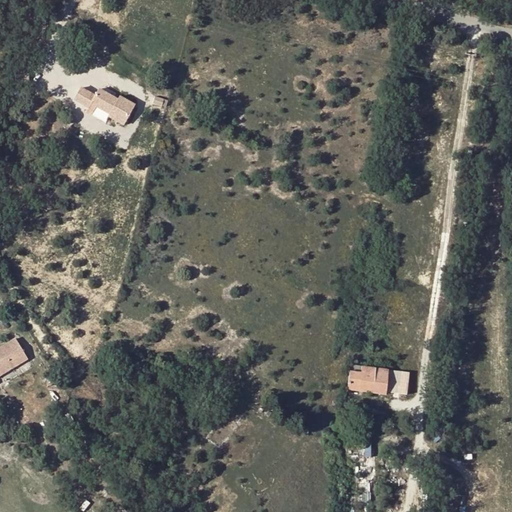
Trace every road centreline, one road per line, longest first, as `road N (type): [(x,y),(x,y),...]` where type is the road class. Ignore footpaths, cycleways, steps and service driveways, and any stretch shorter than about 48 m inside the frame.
road 1 (track): [(476,26),(408,511)]
road 2 (unclassified): [(511,33),(361,0)]
